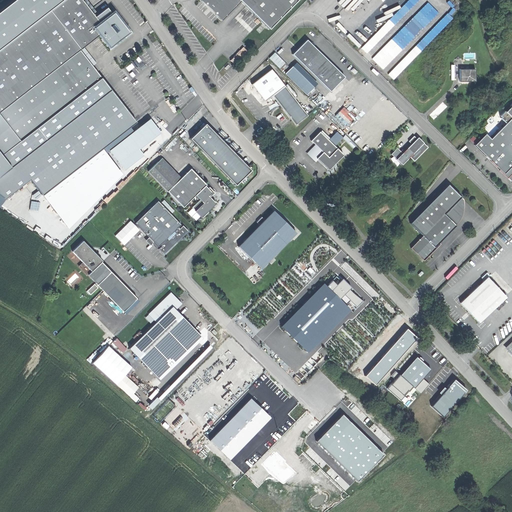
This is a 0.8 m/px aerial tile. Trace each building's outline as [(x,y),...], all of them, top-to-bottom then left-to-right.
[(14,0),(0,11),(0,47),(43,15),(30,0),(14,0)] [(0,112),(80,51),(99,35),(109,48),(130,32),(124,25),(122,27),(118,22),(120,20),(114,12),(100,23),(82,0),(61,0),(43,15),(0,47),(0,112)] [(61,0),(30,0),(43,15),(61,0)] [(222,21),(240,2),(238,0),(200,0),(205,5),(209,5),(214,10),(215,15),(222,21)] [(238,0),(240,2),(269,30),(298,0),(238,0)] [(209,9),(215,15),(214,10),(209,5),(205,5),(209,9)] [(444,16),(389,74),(394,79),(449,21),(444,16)] [(367,52),(398,23),(392,17),(362,47),(367,52)] [(398,32),(372,58),(384,69),(409,42),(398,32)] [(306,39),(292,54),(330,91),(344,77),(325,58),(306,39)] [(0,175),(111,90),(80,51),(0,112),(0,175)] [(281,68),(286,62),(275,52),(270,58),(281,68)] [(286,73),(308,94),(319,83),(297,61),(286,73)] [(270,69),(251,85),(264,101),(272,95),(284,85),(270,69)] [(474,69),(459,69),(459,81),(474,81),(474,69)] [(284,85),(272,95),(283,108),(291,118),(293,117),(297,122),(308,114),(284,85)] [(0,195),(5,199),(30,179),(42,195),(136,122),(111,90),(0,175),(0,195)] [(484,134),(474,145),(495,166),(496,165),(503,172),(502,173),(511,181),(511,180),(511,101),(509,105),(510,106),(505,111),(504,110),(499,115),(500,117),(499,118),(505,123),(490,139),(484,134)] [(244,176),(250,170),(205,123),(190,138),(235,185),(244,176)] [(319,132),(310,141),(316,146),(308,154),(311,157),(314,161),(316,159),(328,170),(343,155),(319,132)] [(410,143),(406,148),(411,153),(409,156),(413,161),(427,147),(423,142),(421,143),(418,140),(413,135),(408,141),(410,143)] [(408,159),(397,148),(391,154),(402,165),(408,159)] [(403,151),(409,156),(411,153),(406,148),(403,151)] [(167,191),(177,181),(158,161),(148,171),(167,191)] [(192,207),(202,217),(207,212),(206,211),(209,209),(210,210),(213,207),(216,204),(209,196),(212,193),(205,185),(206,184),(190,168),(177,181),(167,191),(183,207),(195,195),(199,199),(192,207)] [(410,248),(422,259),(427,254),(428,255),(430,254),(431,252),(430,251),(456,225),(444,214),(461,196),(448,183),(410,222),(422,235),(410,247),(411,247),(410,248)] [(174,244),(188,230),(183,225),(179,228),(178,227),(180,224),(157,200),(134,223),(157,247),(160,244),(161,245),(158,249),(163,254),(174,244)] [(246,238),(269,260),(296,233),(273,210),(264,219),(259,225),(251,233),(246,238)] [(256,222),(259,225),(264,219),(262,217),(256,222)] [(260,269),(269,260),(246,238),(238,246),(260,269)] [(82,262),(91,271),(101,261),(102,260),(93,251),(92,252),(89,249),(90,248),(82,241),(72,251),(82,262)] [(123,311),(136,298),(129,290),(101,261),(91,271),(87,274),(123,311)] [(91,271),(82,262),(78,266),(87,275),(87,274),(91,271)] [(469,312),(478,322),(505,297),(487,277),(459,302),(469,312)] [(305,348),(347,304),(321,280),(280,324),(305,348)] [(153,309),(161,317),(172,306),(175,310),(181,303),(176,298),(171,292),(153,309)] [(145,366),(189,325),(175,310),(172,306),(161,317),(128,348),(145,366)] [(197,333),(189,325),(145,366),(153,375),(197,333)] [(117,337),(112,342),(115,346),(121,341),(117,337)] [(172,383),(174,386),(212,348),(210,346),(172,383)] [(116,362),(121,358),(110,347),(106,351),(116,362)] [(103,351),(94,360),(108,373),(117,364),(103,351)] [(413,387),(429,368),(415,356),(399,374),(394,370),(389,375),(393,378),(384,387),(398,400),(411,386),(413,387)] [(430,405),(441,415),(465,389),(452,378),(446,385),(447,386),(430,405)] [(356,480),(381,454),(340,414),(315,440),(356,480)]
